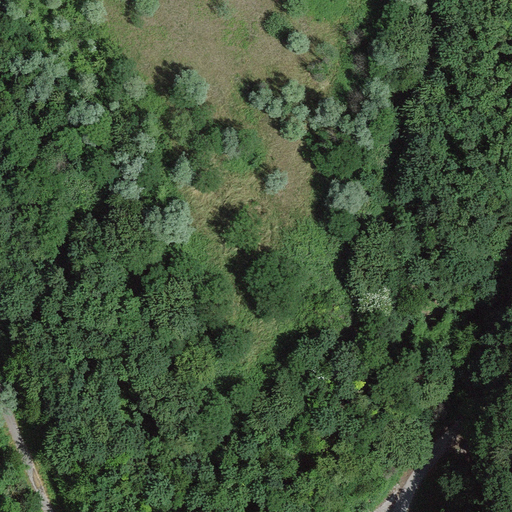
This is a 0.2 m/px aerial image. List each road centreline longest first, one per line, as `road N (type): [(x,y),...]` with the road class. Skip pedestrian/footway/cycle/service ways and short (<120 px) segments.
road 1 (track): [(390,511),(450,443),(511,309)]
road 2 (track): [(0,396),(49,511)]
